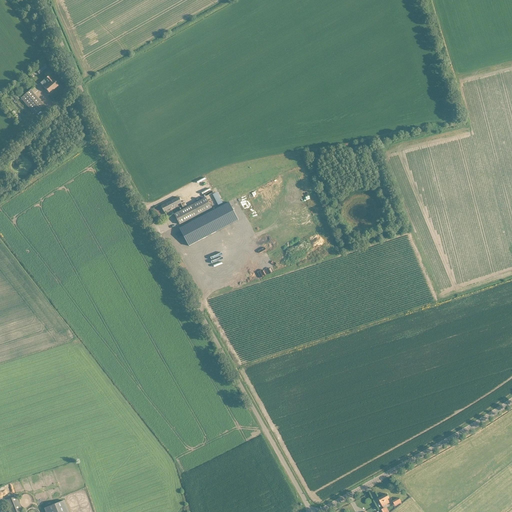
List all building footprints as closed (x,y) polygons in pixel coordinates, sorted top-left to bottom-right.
[(52,80),(49,76),(40,83),(49,94),(58,86),(53,79),(52,80)] [(30,90),(21,98),(34,114),(44,106),(30,90)] [(222,193),(217,196),(223,207),(228,204),(222,193)] [(179,197),(161,207),(164,212),(182,202),(179,197)] [(212,208),(211,206),(207,197),(174,214),(180,225),(198,215),(205,211),(212,208)] [(199,216),(179,227),(188,244),(215,230),(205,211),(198,215),(199,216)] [(209,282),(192,252),(188,254),(204,285),(209,282)] [(388,499),(389,498),(387,494),(378,499),(383,507),(389,503),(388,499)] [(22,511),(16,496),(6,500),(10,511),(67,511),(63,501),(44,509),(44,511),(22,511)]
